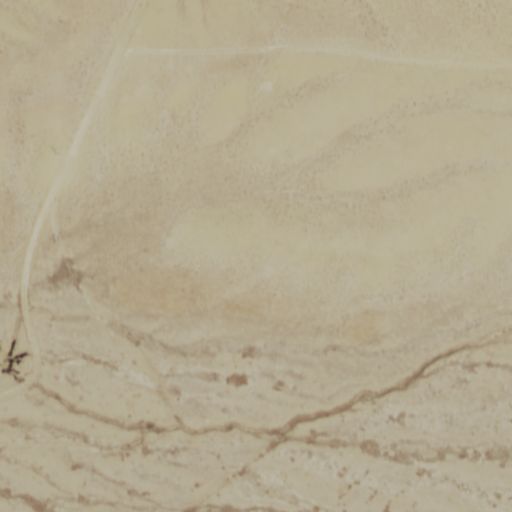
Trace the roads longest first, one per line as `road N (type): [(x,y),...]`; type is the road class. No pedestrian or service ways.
road 1 (track): [(0,392),(13,384),(25,234),(139,0)]
road 2 (track): [(264,0),(115,54),(64,41),(0,82)]
